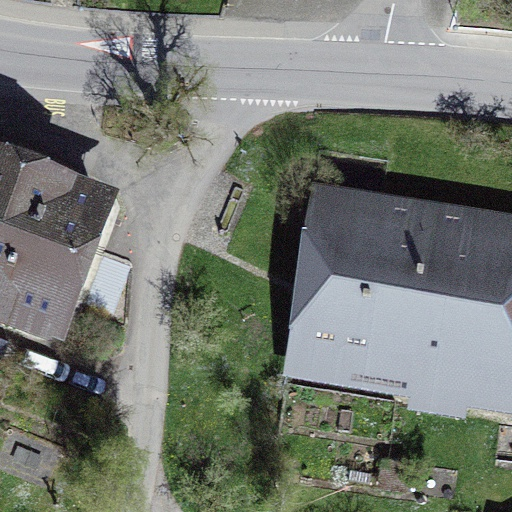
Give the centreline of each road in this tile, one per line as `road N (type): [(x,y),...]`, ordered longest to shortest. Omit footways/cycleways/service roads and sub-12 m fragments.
road 1 (residential): [(185,63),(152,288),(139,467),(127,511)]
road 2 (tertiary): [(185,63),(0,47)]
road 3 (tertiary): [(370,64),(185,63)]
road 4 (tertiary): [(511,75),(370,64)]
